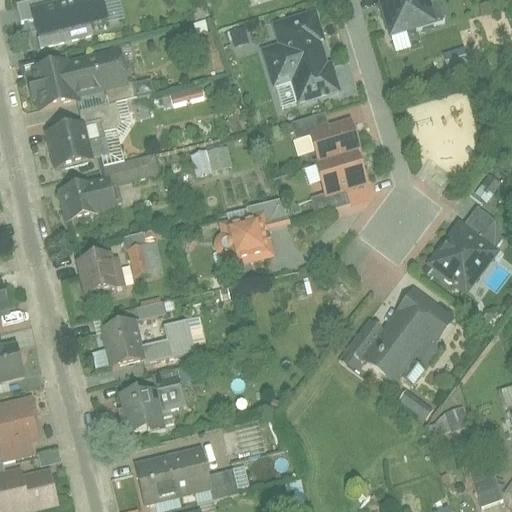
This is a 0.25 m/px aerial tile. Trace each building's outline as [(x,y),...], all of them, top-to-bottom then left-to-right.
[(373,0),(369,2),(385,51),(435,34),(427,10),(437,7),(434,0),(373,0)] [(341,94),(318,13),(273,26),(279,47),(264,52),(273,86),(292,80),(299,106),(341,94)] [(27,64),(37,113),(78,104),(77,100),(125,89),(117,53),(67,64),(66,56),(27,64)] [(174,107),(207,99),(204,85),(171,94),(174,107)] [(363,154),(352,122),(312,135),(323,166),(314,169),(325,202),(370,187),(360,156),(363,154)] [(82,127),(43,135),(51,173),(90,164),(82,127)] [(193,155),(197,177),(233,171),(230,149),(193,155)] [(110,182),(54,194),(61,227),(117,215),(110,182)] [(457,221),(425,266),(470,298),(511,240),(511,234),(480,212),(468,228),(457,221)] [(273,260),(260,217),(219,229),(232,272),(273,260)] [(133,280),(163,276),(158,234),(128,237),(133,280)] [(111,255),(74,265),(83,303),(124,292),(117,262),(113,263),(111,255)] [(0,322),(14,320),(6,286),(0,287),(0,322)] [(411,292),(362,362),(404,391),(452,321),(411,292)] [(138,309),(140,322),(177,317),(175,304),(138,309)] [(131,330),(103,335),(109,370),(192,355),(186,323),(164,327),(168,348),(136,354),(131,330)] [(0,387),(29,380),(20,349),(0,354),(0,387)] [(180,385),(115,399),(124,439),(166,430),(164,420),(187,415),(180,385)] [(511,389),(503,392),(511,420),(511,389)] [(32,398),(0,406),(0,461),(37,452),(33,436),(41,434),(32,398)] [(431,422),(436,413),(408,399),(403,408),(431,422)] [(201,453),(132,470),(142,511),(212,494),(201,453)] [(20,470),(0,473),(0,511),(58,511),(59,511),(51,472),(21,478),(20,470)] [(493,470),(472,476),(483,510),(503,503),(493,470)]
